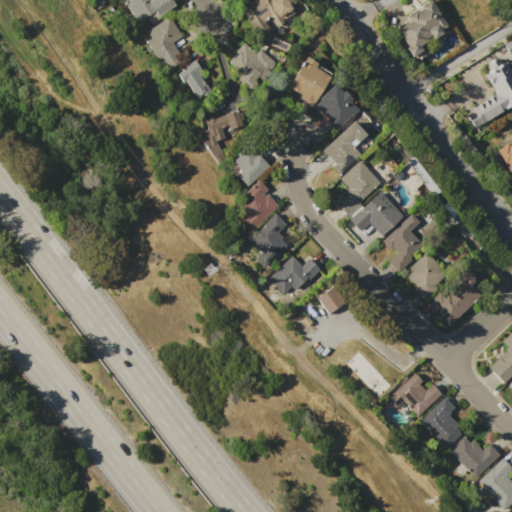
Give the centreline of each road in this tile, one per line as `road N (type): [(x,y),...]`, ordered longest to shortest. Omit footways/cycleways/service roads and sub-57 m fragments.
road 1 (motorway): [(243,511),(0,194)]
road 2 (residential): [(292,131),(302,197),(511,424)]
road 3 (secondary): [(354,21),(511,227)]
road 4 (motorway): [(0,312),(157,511)]
